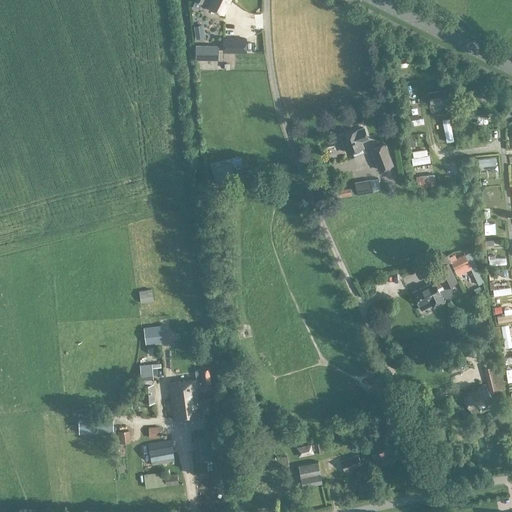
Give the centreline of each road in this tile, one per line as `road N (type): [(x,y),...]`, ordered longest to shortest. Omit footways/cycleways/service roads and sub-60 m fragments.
road 1 (residential): [(449,490),(290,142),(266,0)]
road 2 (secondary): [(511,68),(376,0)]
